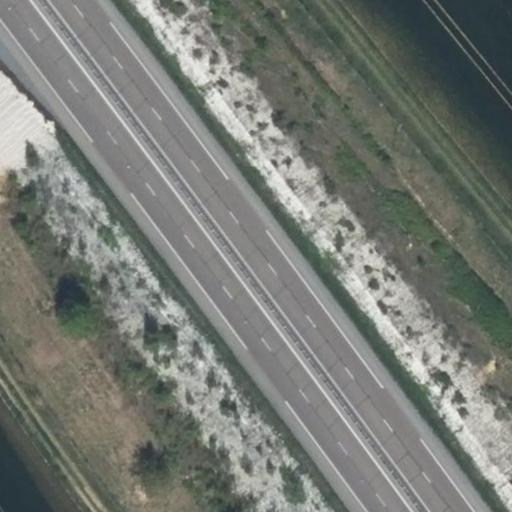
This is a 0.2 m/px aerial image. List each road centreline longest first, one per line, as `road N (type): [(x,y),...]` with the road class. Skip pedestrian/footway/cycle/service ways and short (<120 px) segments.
road 1 (motorway): [(6,0),(387,511)]
road 2 (motorway): [(452,511),(74,0)]
road 3 (track): [(407,0),(511,126)]
